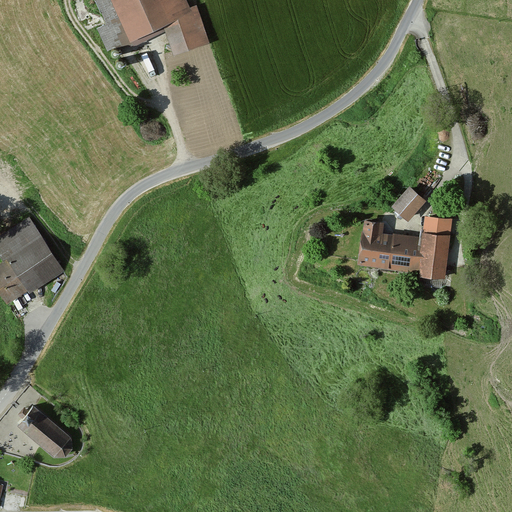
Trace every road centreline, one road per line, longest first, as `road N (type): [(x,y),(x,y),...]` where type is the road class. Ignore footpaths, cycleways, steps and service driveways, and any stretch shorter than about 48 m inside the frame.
road 1 (unclassified): [(0,401),(125,199),(161,176),(269,141),(337,107),(381,66),(417,0)]
road 2 (track): [(82,269),(0,176)]
